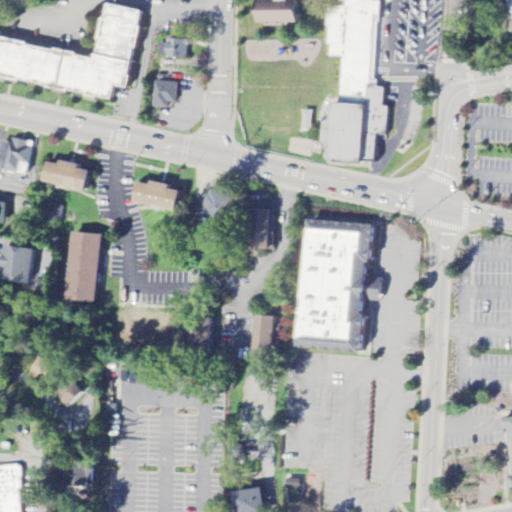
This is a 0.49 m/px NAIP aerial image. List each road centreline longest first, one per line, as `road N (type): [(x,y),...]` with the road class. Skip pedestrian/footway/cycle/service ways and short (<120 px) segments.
road 1 (primary): [(0,110),(441,208)]
road 2 (residential): [(427,511),(441,208)]
road 3 (residential): [(220,160),(222,0)]
